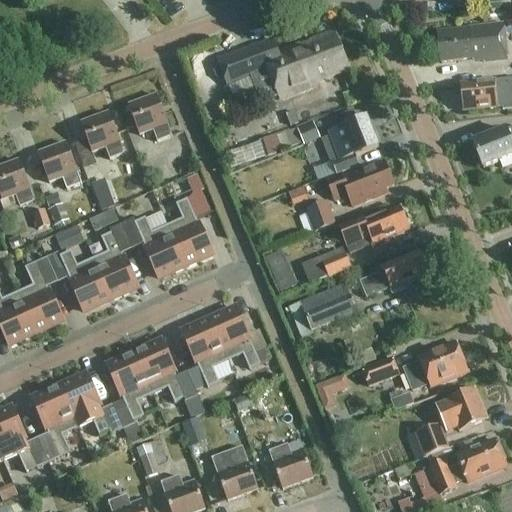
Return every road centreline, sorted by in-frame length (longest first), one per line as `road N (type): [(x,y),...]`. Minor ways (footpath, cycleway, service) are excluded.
road 1 (unclassified): [(511,340),(376,0)]
road 2 (residential): [(0,383),(247,272)]
road 3 (residential): [(0,100),(154,45)]
road 4 (residential): [(154,45),(278,0)]
road 5 (residential): [(202,164),(154,45)]
